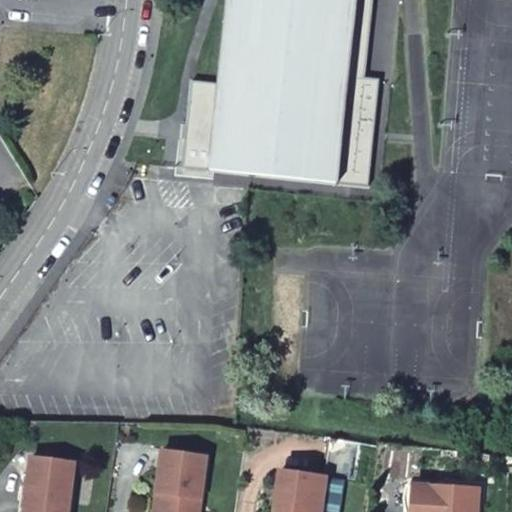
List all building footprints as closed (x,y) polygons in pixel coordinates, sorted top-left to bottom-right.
[(247,171),(367,182),(376,84),(377,75),(362,73),(369,0),(225,0),(218,81),(191,79),(187,130),(184,163),(184,165),(247,171)] [(334,441),(329,479),(361,483),(366,445),(334,441)] [(164,472),(161,496),(167,497),(164,511),(202,511),(210,458),(166,453),(164,472)] [(36,496),(34,511),(72,511),(77,465),(40,461),(35,461),(31,496),(36,496)] [(278,511),(324,511),(329,479),(308,476),(284,473),(278,511)] [(482,511),(484,490),(420,484),(417,511),(482,511)] [(24,511),(34,511),(36,496),(31,496),(27,495),(26,495),(24,511)] [(164,511),(167,497),(161,496),(158,511),(164,511)]
